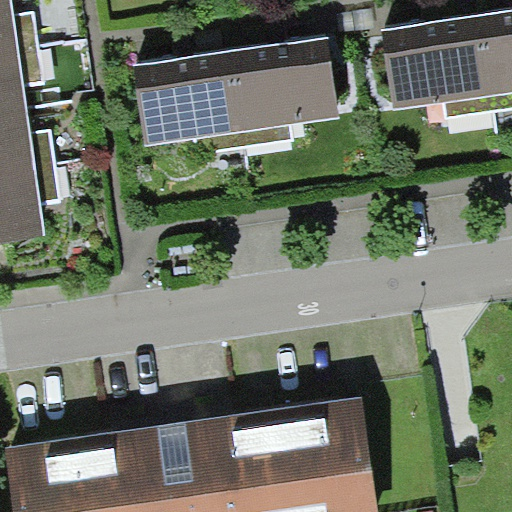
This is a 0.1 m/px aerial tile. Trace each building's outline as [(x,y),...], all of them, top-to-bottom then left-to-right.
[(0,0),(0,53),(9,52),(1,0),(0,0)] [(511,9),(475,15),(485,89),(511,85),(511,9)] [(475,15),(380,29),(390,103),(485,89),(475,15)] [(321,38),(227,51),(237,125),(332,111),(321,38)] [(227,51),(132,65),(142,138),(237,125),(227,51)] [(0,114),(18,112),(9,52),(0,53),(0,114)] [(0,174),(26,171),(18,112),(0,114),(0,174)] [(0,235),(35,230),(26,171),(0,174),(0,235)] [(6,448),(15,511),(369,511),(352,397),(6,448)]
